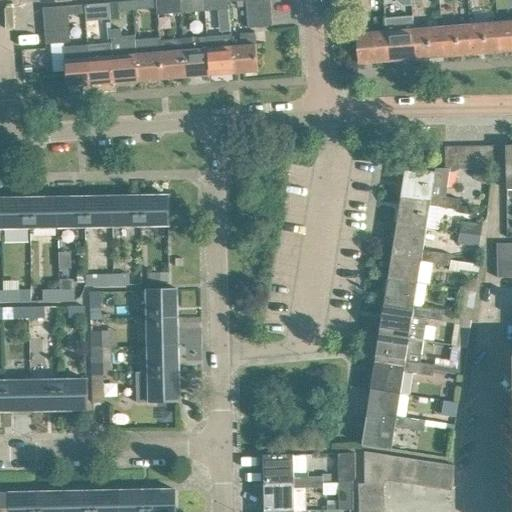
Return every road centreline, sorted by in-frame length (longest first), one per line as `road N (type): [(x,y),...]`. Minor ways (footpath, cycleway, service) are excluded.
road 1 (residential): [(219,449),(212,121)]
road 2 (residential): [(0,453),(219,449)]
road 3 (residential): [(10,137),(212,121)]
road 4 (residential): [(322,112),(511,108)]
road 5 (residential): [(1,0),(10,137)]
